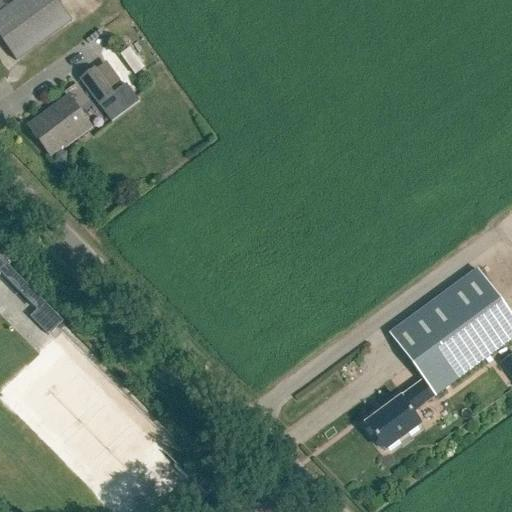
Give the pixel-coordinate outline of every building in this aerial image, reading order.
[(0,0),(0,12),(1,13),(0,13),(0,40),(16,62),(71,22),(54,0),(19,0),(6,10),(0,1),(0,0)] [(114,95),(94,68),(79,80),(98,107),(114,95)] [(49,156),(63,146),(65,149),(91,129),(67,97),(28,127),(49,156)] [(0,274),(1,273),(37,311),(30,317),(48,336),(63,322),(8,266),(10,264),(0,253),(0,274)] [(421,426),(412,414),(511,340),(511,319),(476,270),(388,335),(423,382),(365,424),(385,452),(421,426)] [(193,482),(164,510),(166,511),(189,511),(207,495),(193,482)]
